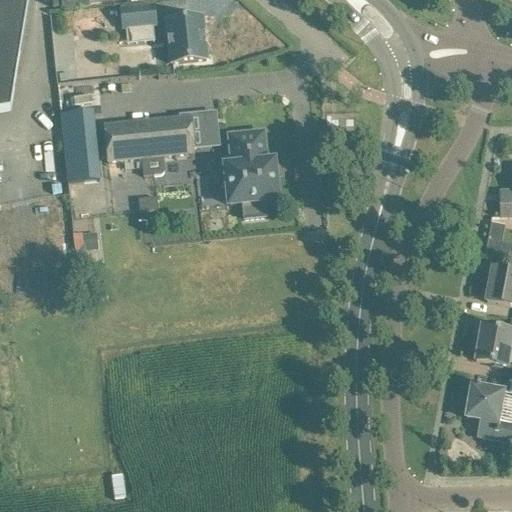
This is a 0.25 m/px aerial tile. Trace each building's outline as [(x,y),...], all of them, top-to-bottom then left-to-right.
[(0,0),(0,112),(9,110),(15,75),(28,0),(0,0)] [(62,0),(63,12),(85,10),(84,0),(62,0)] [(122,11),(124,30),(154,27),(153,8),(122,11)] [(167,43),(169,43),(169,47),(168,47),(168,49),(169,49),(171,66),(206,62),(205,46),(206,46),(205,44),(204,44),(203,39),(205,38),(205,36),(204,36),(202,20),(166,24),(168,40),(167,41),(167,43)] [(93,114),(61,117),(68,187),(99,184),(93,114)] [(190,120),(104,129),(108,165),(142,161),(144,179),(154,178),(162,177),(164,173),(163,159),(194,156),(190,120)] [(225,169),(229,207),(242,206),(244,222),(266,219),(264,203),(277,202),(273,164),(265,165),(262,136),(230,139),(233,168),(225,169)] [(509,200),(500,201),(500,220),(511,219),(511,200),(509,201),(509,200)] [(94,235),(82,236),(84,254),(96,253),(94,235)] [(82,236),(72,237),(78,285),(88,284),(84,254),(82,236)] [(487,303),(487,304),(497,306),(511,308),(511,273),(493,270),(493,271),(497,272),(491,304),(487,303)] [(482,329),(476,363),(509,369),(511,351),(511,321),(510,322),(508,334),(482,329)] [(466,420),(482,423),(479,440),(511,445),(511,425),(500,423),(505,394),(479,390),(480,387),(477,386),(477,387),(470,386),(467,401),(469,401),(466,420)]
